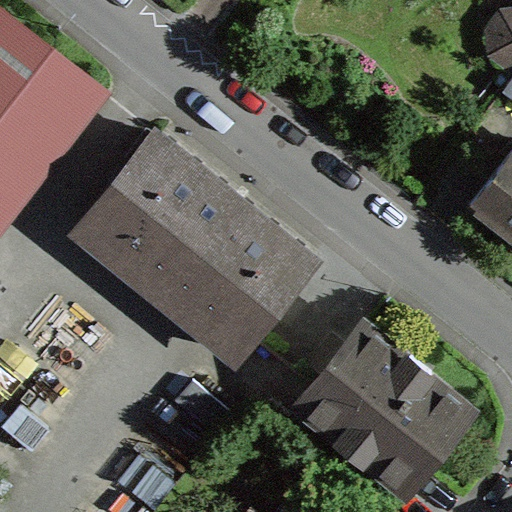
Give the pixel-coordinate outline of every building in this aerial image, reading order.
[(0,216),(101,88),(1,8),(0,9),(0,216)] [(511,8),(502,9),(489,27),(493,52),(511,65),(511,8)] [(312,258),(155,131),(78,225),(236,350),(312,258)] [(511,149),(471,202),(511,233),(511,149)] [(367,322),(304,401),(345,434),(342,438),(365,456),(368,452),(409,485),(471,406),(430,373),(433,368),(408,348),(405,353),(367,322)]
